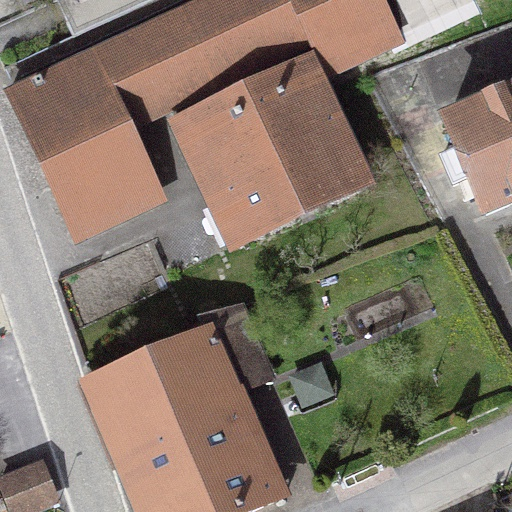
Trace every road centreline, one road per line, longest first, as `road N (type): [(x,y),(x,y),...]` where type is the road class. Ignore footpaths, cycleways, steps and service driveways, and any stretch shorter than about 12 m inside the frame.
road 1 (residential): [(98,511),(0,204)]
road 2 (residential): [(511,454),(400,511)]
